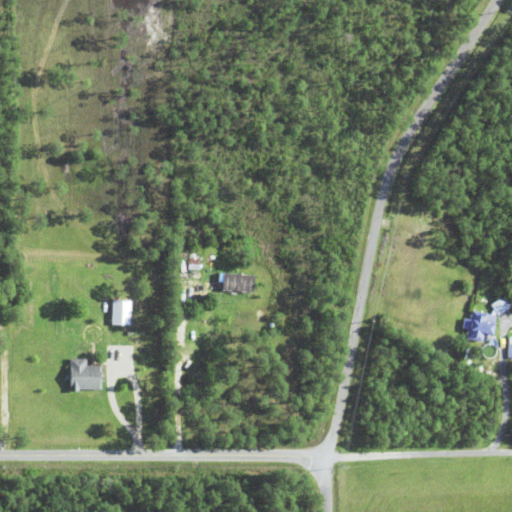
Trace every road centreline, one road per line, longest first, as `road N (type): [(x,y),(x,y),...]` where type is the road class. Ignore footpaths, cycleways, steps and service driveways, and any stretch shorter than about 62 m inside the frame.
road 1 (residential): [(324,511),(324,458),(388,177),(494,0)]
road 2 (residential): [(0,455),(324,458)]
